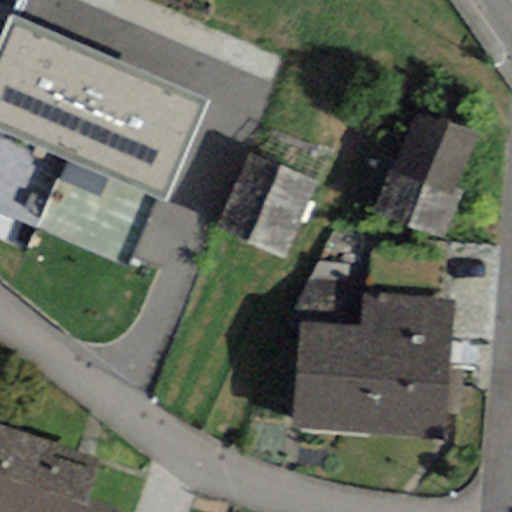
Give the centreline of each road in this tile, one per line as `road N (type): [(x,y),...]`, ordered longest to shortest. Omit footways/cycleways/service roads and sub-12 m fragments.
road 1 (residential): [(0,314),(199,460),(340,511)]
road 2 (residential): [(491,511),(511,362)]
